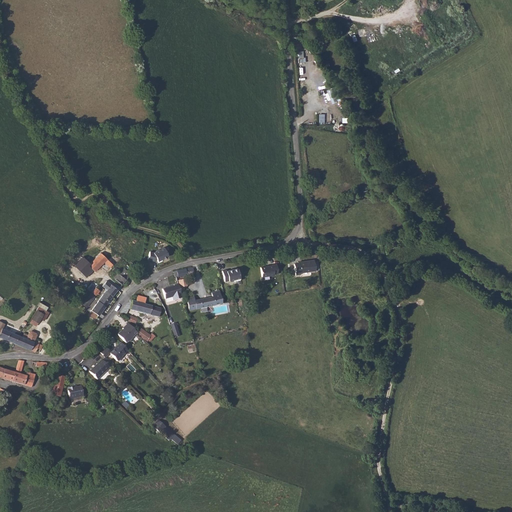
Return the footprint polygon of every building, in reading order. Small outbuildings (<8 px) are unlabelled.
[(445,35),(436,21),(428,26),(437,40),(445,35)] [(153,252),(150,251),(148,259),(154,260),(156,259),(157,261),(167,256),(163,247),(153,252)] [(75,267),(84,258),(77,251),(64,265),(80,280),(84,276),(75,267)] [(75,267),(84,276),(91,269),(93,271),(101,263),(107,269),(109,266),(110,267),(111,266),(110,265),(112,263),(106,257),(100,251),(88,263),(87,262),(84,258),(75,267)] [(293,261),(295,272),(300,272),(299,270),(314,267),(313,256),(297,259),(297,260),(293,261)] [(259,266),(261,275),(277,273),(275,262),(271,263),(271,264),(266,264),(266,265),(259,266)] [(172,274),(172,275),(173,275),(176,275),(190,273),(190,271),(192,270),(191,265),(187,266),(176,269),(171,271),(172,274)] [(121,271),(123,273),(123,275),(123,276),(122,278),(125,280),(130,273),(123,268),(121,271)] [(225,269),(222,270),(225,281),(239,277),(236,268),(226,271),(225,269)] [(118,274),(115,272),(111,277),(121,285),(125,280),(122,278),(118,274)] [(176,279),(179,290),(183,290),(183,286),(185,285),(184,278),(176,279)] [(93,292),(96,287),(99,284),(94,281),(88,289),(93,292)] [(104,292),(111,297),(116,290),(112,287),(105,281),(101,287),(104,289),(103,291),(104,292)] [(175,283),(170,284),(170,285),(160,288),(163,298),(169,297),(170,300),(179,298),(175,283)] [(213,305),(220,303),(220,302),(218,290),(210,292),(211,296),(194,300),(193,296),(186,297),(188,310),(213,305)] [(82,305),(87,308),(95,296),(89,292),(82,305)] [(104,292),(93,307),(99,312),(111,297),(104,292)] [(134,303),(141,304),(143,298),(135,296),(134,303)] [(29,317),(41,324),(48,313),(43,311),(46,307),(38,302),(29,317)] [(129,311),(157,318),(159,309),(141,304),(134,303),(131,302),(129,311)] [(126,321),(126,322),(132,326),(135,320),(129,317),(128,318),(126,321)] [(174,337),(180,335),(176,322),(170,324),(174,337)] [(121,341),(130,329),(126,326),(121,331),(122,332),(117,337),(121,341)] [(121,341),(124,345),(127,343),(127,344),(131,341),(130,340),(135,335),(130,329),(121,341)] [(3,341),(12,344),(16,336),(7,332),(3,341)] [(12,344),(33,353),(37,354),(40,347),(37,345),(38,343),(33,341),(34,338),(35,336),(34,334),(29,332),(27,332),(26,335),(26,336),(21,334),(21,335),(20,338),(16,336),(12,344)] [(110,342),(115,339),(111,334),(106,338),(110,342)] [(141,339),(146,342),(146,341),(148,341),(150,341),(151,340),(153,336),(152,335),(150,334),(149,336),(148,335),(144,334),(141,339)] [(118,344),(115,347),(115,348),(109,354),(108,355),(115,362),(116,362),(117,362),(121,358),(120,358),(123,355),(123,354),(126,351),(118,344)] [(101,361),(108,367),(110,365),(104,359),(104,358),(101,361)] [(95,366),(102,374),(108,368),(108,367),(101,361),(101,360),(96,364),(97,365),(95,366)] [(17,362),(14,373),(0,369),(0,378),(30,388),(33,376),(25,373),(24,377),(19,375),(22,362),(17,362)] [(93,367),(89,371),(96,379),(102,374),(95,366),(93,368),(93,367)] [(50,396),(58,398),(63,378),(55,376),(50,396)] [(65,390),(67,401),(81,397),(78,388),(71,390),(71,388),(65,390)] [(20,408),(26,410),(31,399),(26,396),(20,408)] [(152,429),(155,432),(156,431),(158,434),(164,428),(161,426),(162,425),(159,422),(152,429)]
